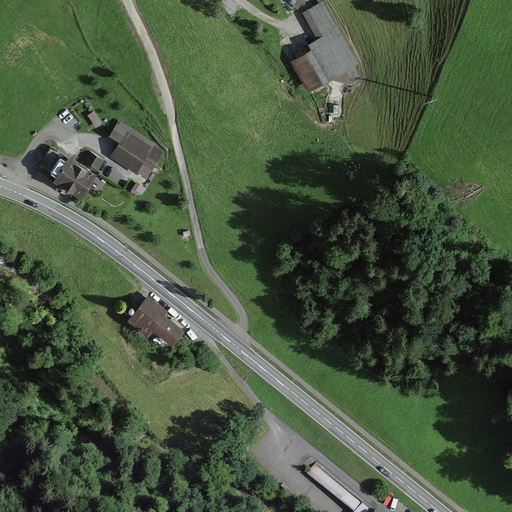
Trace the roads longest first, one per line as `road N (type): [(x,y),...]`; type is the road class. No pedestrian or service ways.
road 1 (primary): [(439,511),(105,243),(0,184)]
road 2 (track): [(231,341),(241,316),(205,262),(157,70),(127,0)]
road 3 (track): [(165,511),(82,439),(0,317)]
